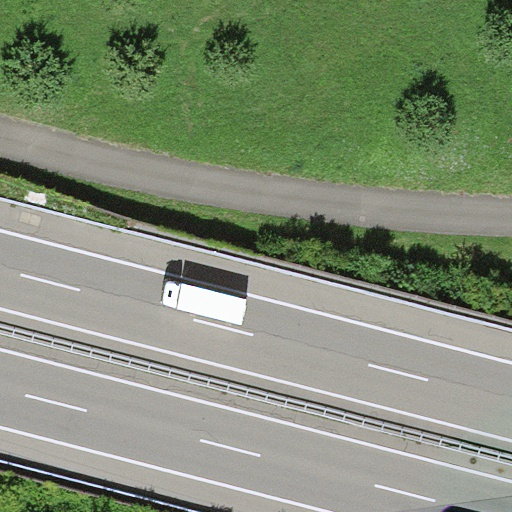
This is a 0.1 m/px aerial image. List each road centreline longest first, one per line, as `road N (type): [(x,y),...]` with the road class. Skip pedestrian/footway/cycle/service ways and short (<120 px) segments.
road 1 (motorway): [(511,398),(0,265)]
road 2 (track): [(0,144),(176,189),(362,211),(511,217)]
road 3 (motorway): [(0,388),(476,511)]
